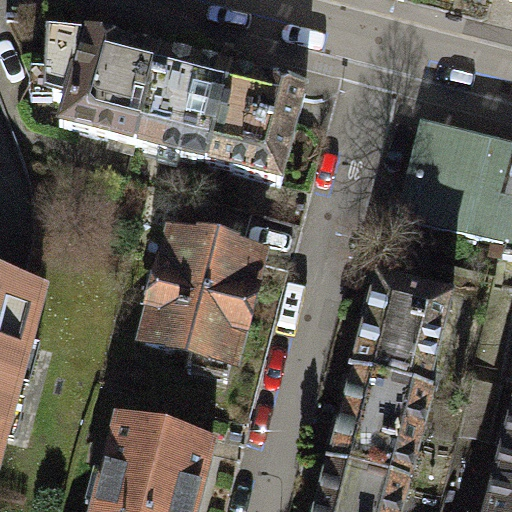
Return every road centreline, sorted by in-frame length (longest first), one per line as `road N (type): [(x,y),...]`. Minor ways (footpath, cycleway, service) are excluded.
road 1 (residential): [(376,41),(256,511)]
road 2 (residential): [(376,41),(226,0)]
road 3 (residential): [(511,76),(376,41)]
